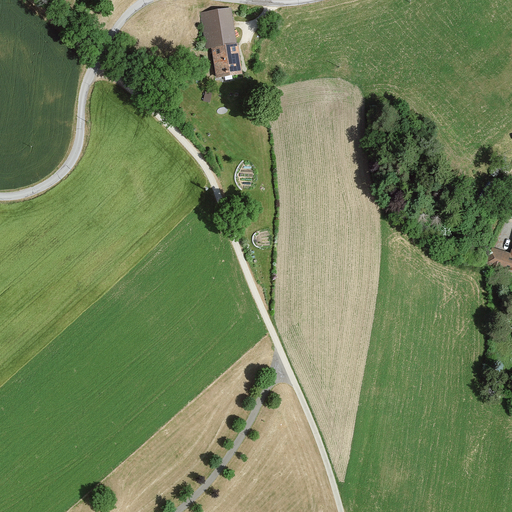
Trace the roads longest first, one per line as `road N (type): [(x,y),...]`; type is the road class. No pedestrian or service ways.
road 1 (track): [(340,511),(212,180),(153,108),(94,64)]
road 2 (unclassified): [(149,0),(118,24),(94,64),(81,95),(75,153),(37,188),(0,195)]
road 3 (track): [(283,357),(223,461),(176,511)]
